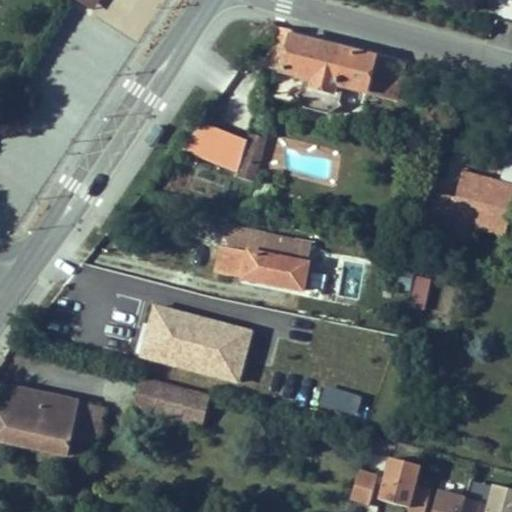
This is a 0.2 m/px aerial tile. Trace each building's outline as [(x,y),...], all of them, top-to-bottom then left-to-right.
[(387,75),(303,55),(305,48),(284,44),(271,87),(320,97),(318,107),(303,115),(312,130),(338,136),(350,123),(340,113),(342,102),(377,110),(387,75)] [(387,75),(377,110),(379,110),(383,94),(414,101),(420,83),(387,75)] [(410,118),(414,101),(383,94),(379,110),(410,118)] [(256,154),(248,186),(264,190),(272,159),(256,154)] [(511,162),(506,161),(494,200),(457,189),(450,212),(432,207),(421,245),(439,251),(444,233),(502,248),(511,210),(511,162)] [(340,265),(255,246),(244,292),(329,310),(340,265)] [(417,277),(413,308),(427,310),(431,279),(417,277)] [(140,360),(242,386),(256,330),(153,305),(140,360)] [(152,390),(144,422),(162,427),(171,395),(152,390)] [(221,409),(171,395),(162,427),(213,440),(221,409)] [(69,451),(77,423),(1,404),(0,407),(0,457),(64,473),(69,451)] [(92,457),(99,430),(77,423),(69,451),(92,457)] [(419,511),(421,505),(405,500),(411,481),(381,473),(371,511),(419,511)] [(357,511),(364,490),(349,485),(340,511),(357,511)] [(511,511),(511,507),(484,500),(480,511),(511,511)]
